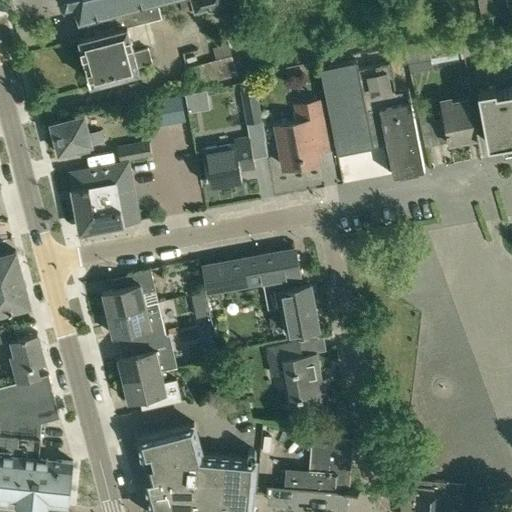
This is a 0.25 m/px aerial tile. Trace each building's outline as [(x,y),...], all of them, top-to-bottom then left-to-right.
[(130,5),(130,9),(134,25),(162,18),(157,0),(179,0),(183,11),(191,9),(192,13),(225,4),(223,0),(62,0),(63,4),(74,1),(79,17),(81,16),(87,15),(88,19),(91,18),(90,14),(109,9),(110,13),(113,12),(112,8),(130,5)] [(492,0),(478,0),(481,16),(494,14),(492,0)] [(91,81),(110,76),(137,69),(137,66),(152,62),(149,47),(133,51),(126,27),(134,25),(130,9),(130,5),(112,8),(113,12),(110,13),(109,9),(90,14),(91,18),(88,19),(87,15),(81,16),(84,30),(87,30),(88,35),(85,35),(86,36),(80,37),(86,60),(85,60),(91,81)] [(460,31),(404,42),(407,54),(408,61),(464,50),(460,31)] [(196,64),(202,85),(237,75),(228,42),(212,47),(215,59),(196,64)] [(396,63),(408,61),(407,54),(405,44),(400,45),(392,47),(396,63)] [(329,65),(319,67),(337,154),(387,143),(393,175),(424,169),(408,87),(396,89),(394,81),(390,63),(390,62),(381,64),(378,48),(328,58),(329,65)] [(240,76),(242,89),(247,122),(261,120),(253,74),(240,76)] [(511,138),(511,86),(496,89),(496,87),(496,85),(478,88),(488,143),(511,138)] [(188,109),(210,105),(206,87),(185,91),(188,109)] [(150,100),(154,125),(186,119),(181,94),(150,100)] [(418,107),(421,121),(425,145),(476,136),(469,97),(454,100),(452,100),(451,94),(440,96),(442,108),(444,117),(434,119),(431,105),(418,107)] [(318,161),(318,157),(316,148),(330,145),(321,98),(296,103),(299,119),(276,123),(284,166),(305,162),(304,158),(312,157),(313,162),(318,161)] [(83,115),(50,124),(51,127),(49,129),(51,134),(54,136),(58,152),(74,148),(75,153),(89,150),(88,144),(102,140),(100,130),(87,133),(83,115)] [(255,167),(251,142),(250,135),(234,138),(234,143),(202,148),(208,184),(241,178),(240,169),(255,167)] [(119,160),(151,154),(148,140),(117,146),(119,160)] [(67,171),(79,232),(140,220),(128,159),(67,171)] [(281,250),(205,265),(210,290),(264,280),(269,308),(285,307),(289,332),(319,327),(311,283),(288,287),(286,275),(300,273),(295,248),(281,250)] [(0,283),(22,277),(14,251),(0,254),(0,283)] [(151,269),(128,274),(131,285),(104,291),(109,313),(147,304),(144,293),(156,290),(151,269)] [(22,277),(0,283),(0,313),(29,305),(22,277)] [(143,340),(166,334),(158,301),(147,304),(109,313),(114,335),(140,329),(143,340)] [(196,317),(207,314),(205,307),(194,309),(196,317)] [(18,381),(39,375),(36,364),(44,362),(37,332),(19,337),(16,326),(0,330),(0,342),(11,340),(15,354),(11,355),(18,381)] [(146,351),(122,357),(119,357),(124,378),(162,370),(159,358),(171,356),(166,334),(143,340),(146,351)] [(266,346),(269,362),(272,375),(286,373),(293,411),(326,405),(316,351),(303,354),(300,339),(266,346)] [(218,356),(216,348),(203,351),(205,359),(218,356)] [(130,401),(140,399),(155,395),(158,406),(182,400),(177,379),(165,382),(162,370),(124,378),(130,401)] [(59,412),(48,373),(39,375),(18,381),(0,385),(0,411),(42,417),(59,412)] [(0,499),(16,501),(25,423),(42,424),(42,417),(0,411),(0,499)] [(251,511),(252,497),(256,458),(202,453),(198,440),(199,440),(194,422),(137,437),(145,467),(147,466),(150,477),(144,479),(152,507),(151,507),(152,511),(251,511)] [(25,423),(16,501),(43,504),(46,478),(36,477),(38,457),(42,424),(25,423)] [(311,435),(309,469),(351,472),(353,438),(311,435)] [(72,461),(38,457),(36,477),(46,478),(43,504),(67,506),(72,461)] [(286,468),(285,487),(364,492),(364,490),(350,489),(351,472),(309,469),(286,468)] [(399,485),(401,511),(461,511),(463,492),(464,492),(464,483),(416,478),(416,485),(400,484),(400,485),(399,485)]
